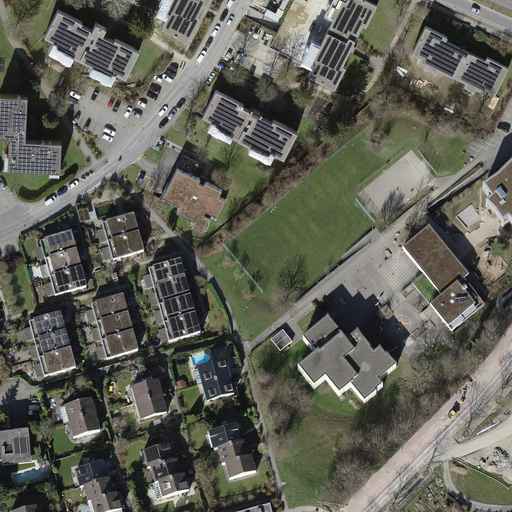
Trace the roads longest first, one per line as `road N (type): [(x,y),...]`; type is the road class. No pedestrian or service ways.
road 1 (residential): [(241,0),(182,95),(108,166),(21,225)]
road 2 (residential): [(511,362),(362,511)]
